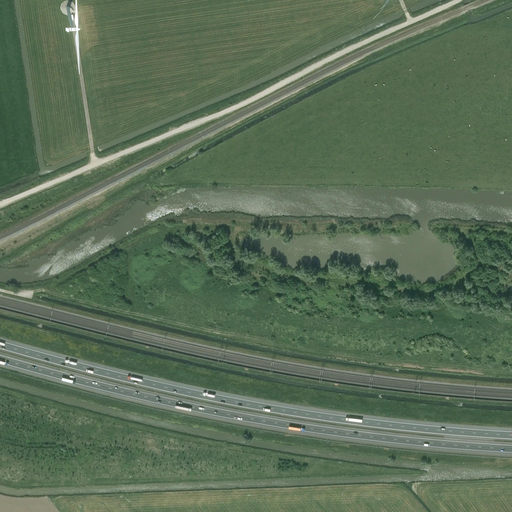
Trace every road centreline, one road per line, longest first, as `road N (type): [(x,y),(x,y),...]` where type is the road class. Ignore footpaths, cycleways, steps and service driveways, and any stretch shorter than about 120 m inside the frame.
road 1 (motorway): [(0,358),(211,411),(511,448)]
road 2 (motorway): [(511,435),(214,398),(0,345)]
